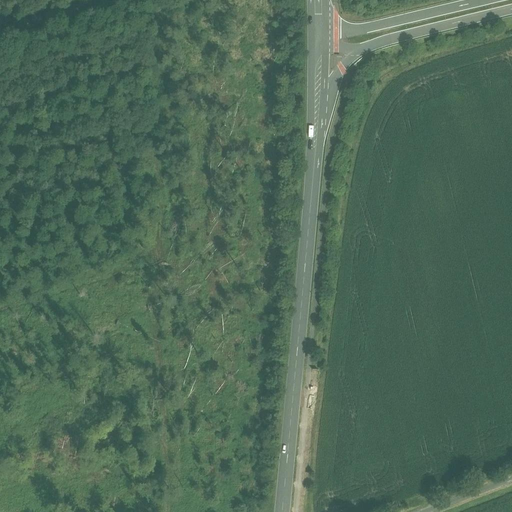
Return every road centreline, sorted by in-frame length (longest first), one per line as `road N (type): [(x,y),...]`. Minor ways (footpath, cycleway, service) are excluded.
road 1 (primary): [(282,511),(316,119)]
road 2 (trunk): [(492,0),(318,39)]
road 3 (trunk): [(366,47),(511,10)]
